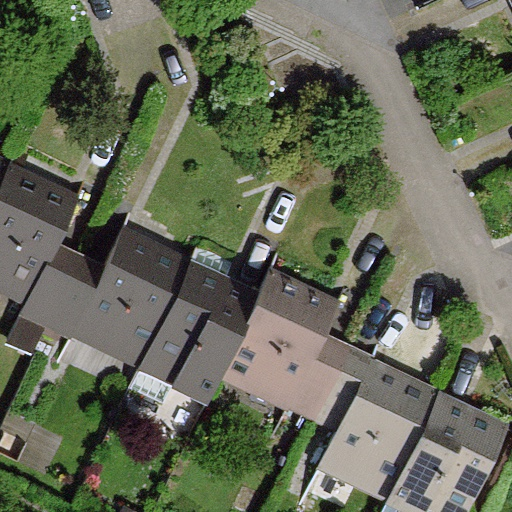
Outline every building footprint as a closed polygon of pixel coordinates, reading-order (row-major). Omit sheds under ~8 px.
[(0,185),(12,160),(0,154),(0,185)] [(50,317),(81,252),(57,241),(79,194),(12,160),(0,185),(0,278),(31,293),(25,305),(50,317)] [(139,361),(191,255),(125,225),(106,263),(81,252),(50,317),(139,361)] [(223,370),(262,289),(191,255),(139,361),(212,394),(223,370)] [(317,413),(350,343),(325,332),(341,298),(272,267),(262,289),(223,370),(317,413)] [(388,491),(439,386),(350,343),(317,413),(348,427),(330,463),(388,491)] [(431,511),(462,511),(507,420),(439,386),(388,491),(431,511)]
